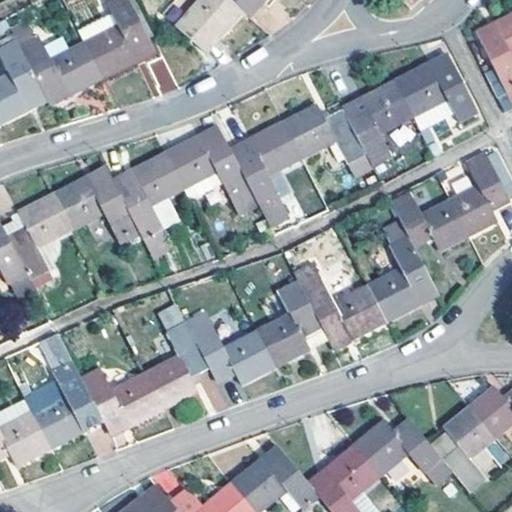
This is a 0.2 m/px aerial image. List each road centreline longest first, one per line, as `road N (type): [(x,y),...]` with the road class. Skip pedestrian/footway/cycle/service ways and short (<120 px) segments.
road 1 (residential): [(437,356),(43,501)]
road 2 (residential): [(318,43),(199,110),(0,168)]
road 3 (residential): [(318,43),(441,17),(460,0)]
